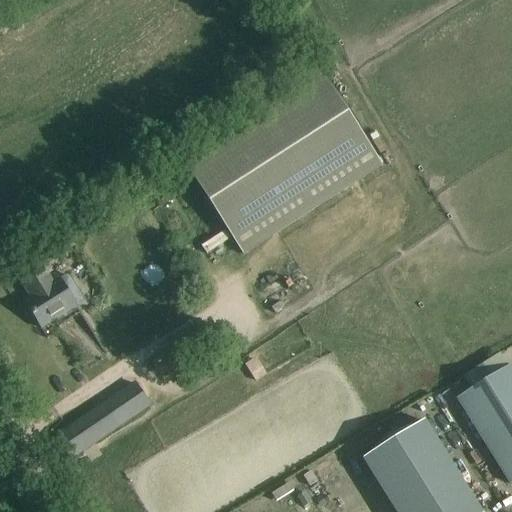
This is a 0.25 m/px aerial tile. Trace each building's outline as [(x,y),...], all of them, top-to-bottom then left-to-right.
[(382,166),(325,77),(186,167),(243,255),(382,166)] [(206,253),(229,239),(223,230),(200,244),(206,253)] [(66,276),(53,284),(47,274),(25,287),(31,297),(24,302),(41,329),(77,306),(76,306),(83,302),(83,298),(70,277),(66,276)] [(150,361),(160,377),(175,368),(166,352),(150,361)] [(254,357),(242,365),(254,383),(266,374),(254,357)] [(511,366),(458,400),(511,485),(511,484),(511,366)] [(107,406),(57,439),(71,459),(120,426),(150,406),(137,385),(107,406)] [(480,511),(424,422),(363,460),(395,511),(480,511)]
